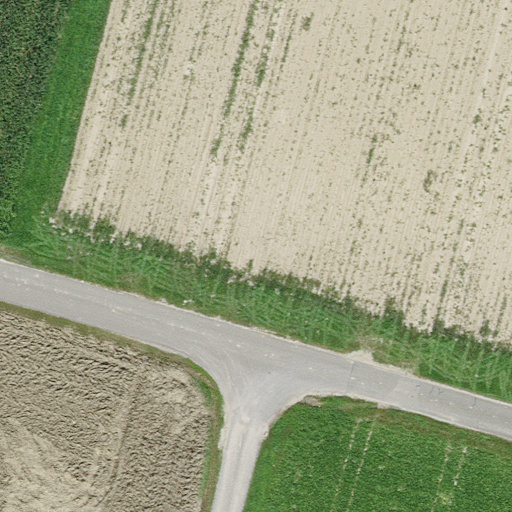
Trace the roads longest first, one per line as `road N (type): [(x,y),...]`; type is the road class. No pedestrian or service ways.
road 1 (unclassified): [(0,282),(511,426)]
road 2 (track): [(234,511),(274,360)]
